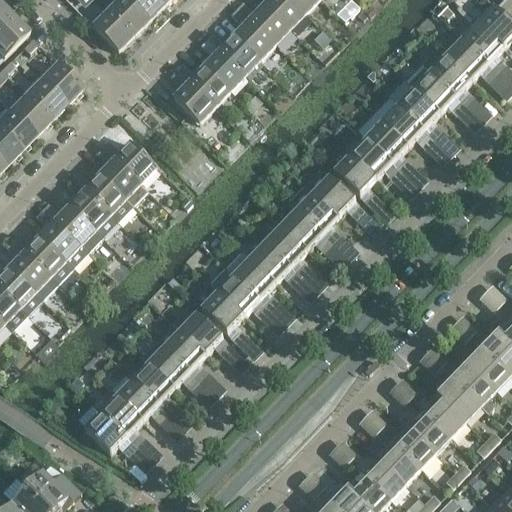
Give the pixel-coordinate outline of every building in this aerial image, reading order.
[(124,0),(125,1),(151,26),(166,11),(155,0),(124,0)] [(155,0),(166,11),(176,0),(155,0)] [(275,0),(266,10),(291,35),(307,19),(286,0),(275,0)] [(286,0),(307,19),(322,4),(317,0),(286,0)] [(110,16),(136,41),(151,26),(125,1),(110,16)] [(511,10),(506,6),(504,8),(498,14),(511,27),(511,10)] [(238,13),(247,22),(253,16),(243,7),(238,13)] [(0,35),(13,23),(0,9),(0,35)] [(370,21),(376,14),(370,9),(364,15),(370,21)] [(250,26),(276,51),(291,35),(266,10),(250,26)] [(446,10),(440,17),(447,23),(454,17),(446,10)] [(495,12),(479,29),(505,54),(511,46),(511,27),(498,14),(495,12)] [(238,13),(232,20),(241,28),(247,22),(238,13)] [(366,20),(361,15),(357,19),(362,24),(366,20)] [(94,32),(119,58),(136,41),(110,16),(94,32)] [(0,60),(3,64),(29,39),(13,23),(0,35),(0,60)] [(235,41),(261,66),(276,51),(250,26),(235,41)] [(463,45),(489,70),(505,54),(479,29),(463,45)] [(208,44),(217,53),(222,47),(213,38),(208,44)] [(261,66),(235,41),(220,57),(246,82),(261,66)] [(39,50),(37,49),(32,44),(23,53),(29,59),(39,50)] [(208,44),(201,51),(210,60),(217,53),(208,44)] [(463,45),(447,62),(473,87),(489,70),(463,45)] [(423,71),(457,103),(473,87),(447,62),(439,54),(423,71)] [(246,82),(220,57),(205,72),(231,97),(246,82)] [(492,74),(499,80),(507,71),(501,65),(492,74)] [(1,75),(7,81),(16,72),(10,66),(1,75)] [(41,85),(67,110),(83,94),(57,69),(41,85)] [(231,97),(205,72),(197,80),(194,76),(192,78),(183,69),(177,75),(187,84),(190,88),(216,113),(231,97)] [(423,70),(407,86),(441,120),(449,111),(453,114),(452,115),(458,122),(467,113),(460,106),(457,103),(423,71),(423,70)] [(375,83),(375,76),(373,74),(367,80),(373,86),(375,83)] [(499,80),(492,74),(483,83),(490,89),(499,80)] [(187,84),(177,75),(171,82),(181,91),(187,84)] [(404,84),(388,101),(389,102),(425,136),(441,120),(407,86),(404,84)] [(26,100),(52,125),(67,110),(41,85),(26,100)] [(200,129),(216,113),(190,88),(174,104),(200,129)] [(460,106),(467,113),(476,103),(469,97),(460,106)] [(11,116),(37,141),(52,125),(26,100),(11,116)] [(389,102),(374,118),(409,153),(425,136),(389,102)] [(477,132),(489,115),(475,105),(463,122),(477,132)] [(0,126),(0,135),(21,156),(37,141),(11,116),(0,126)] [(374,118),(358,135),(367,144),(393,169),(409,153),(374,118)] [(428,140),(435,146),(444,137),(437,131),(428,140)] [(0,165),(6,172),(21,156),(0,135),(0,165)] [(435,146),(428,140),(420,149),(426,155),(435,146)] [(367,144),(352,160),(377,186),(385,178),(388,181),(397,172),(393,169),(367,144)] [(103,152),(112,161),(118,155),(109,146),(103,152)] [(116,165),(142,190),(158,173),(132,148),(116,165)] [(112,161),(103,152),(97,159),(106,168),(112,161)] [(370,194),(370,193),(377,186),(352,160),(335,178),(370,212),(379,203),(370,194)] [(397,172),(403,179),(412,169),(405,163),(397,172)] [(116,165),(101,180),(134,212),(149,196),(142,190),(116,165)] [(403,179),(397,172),(388,181),(394,188),(403,179)] [(322,174),(305,191),(340,224),(348,216),(357,226),(366,216),(322,174)] [(73,183),(82,192),(88,186),(79,177),(73,183)] [(119,228),(134,212),(101,180),(86,196),(119,228)] [(76,198),(82,192),(73,183),(67,190),(76,198)] [(290,207),(298,216),(324,241),(340,224),(305,191),(290,207)] [(119,228),(86,196),(71,211),(104,243),(119,228)] [(181,208),(187,214),(193,207),(187,202),(181,208)] [(43,215),(52,224),(58,217),(49,208),(43,215)] [(71,211),(56,227),(89,259),(104,243),(71,211)] [(52,224),(43,215),(37,221),(46,230),(52,224)] [(298,216),(282,232),(308,257),(324,241),(298,216)] [(89,259),(56,227),(41,242),(74,274),(89,259)] [(282,232),(266,248),(292,273),(308,257),(282,232)] [(327,244),(334,250),(342,241),(336,235),(327,244)] [(13,246),(22,255),(28,248),(19,240),(13,246)] [(41,242),(25,258),(58,290),(74,274),(41,242)] [(325,259),(334,250),(327,244),(319,253),(325,259)] [(22,255),(13,246),(7,252),(16,261),(22,255)] [(266,248),(251,265),(276,290),(292,273),(266,248)] [(227,273),(235,281),(261,306),(276,290),(251,265),(243,257),(227,273)] [(58,290),(25,258),(10,274),(43,306),(58,290)] [(296,277),(302,283),(311,274),(304,268),(296,277)] [(211,290),(219,298),(245,323),(261,306),(235,281),(227,273),(211,290)] [(10,274),(0,284),(0,293),(28,321),(43,306),(10,274)] [(293,292),(302,283),(296,277),(287,286),(293,292)] [(494,288),(480,302),(495,316),(508,301),(494,288)] [(28,321),(0,293),(0,323),(6,330),(13,337),(28,321)] [(202,315),(228,340),(238,349),(247,340),(237,331),(245,323),(219,298),(202,315)] [(264,309),(270,315),(279,306),(273,300),(264,309)] [(261,325),(270,315),(264,309),(255,318),(261,325)] [(190,311),(173,328),(181,336),(207,361),(215,353),(225,363),(234,353),(224,344),(198,319),(190,311)] [(511,325),(499,339),(511,351),(511,325)] [(181,336),(165,353),(191,378),(207,361),(181,336)] [(511,351),(499,339),(484,355),(511,381),(511,380),(511,351)] [(157,344),(141,361),(150,369),(176,394),(191,378),(165,353),(157,344)] [(511,381),(484,355),(469,370),(497,397),(511,381)] [(103,356),(96,362),(104,369),(110,363),(103,356)] [(454,386),(482,412),(489,419),(493,414),(494,412),(494,408),(493,405),(490,403),(497,397),(469,370),(466,367),(457,376),(460,379),(454,386)] [(134,385),(160,410),(176,394),(150,369),(134,385)] [(201,387),(210,378),(203,372),(195,381),(201,387)] [(201,387),(195,381),(186,390),(192,396),(201,387)] [(76,383),(71,388),(77,394),(82,389),(76,383)] [(392,398),(407,407),(416,394),(401,384),(392,398)] [(134,385),(118,402),(144,427),(160,410),(134,385)] [(482,412),(454,386),(439,401),(467,428),(482,412)] [(439,401),(424,417),(451,443),(467,428),(439,401)] [(118,402),(102,418),(128,443),(144,427),(118,402)] [(163,414),(169,420),(178,411),(172,405),(163,414)] [(54,406),(47,414),(58,424),(65,416),(54,406)] [(375,413),(361,425),(374,439),(388,427),(375,413)] [(160,429),(169,420),(163,414),(154,423),(160,429)] [(451,443),(424,417),(409,432),(436,459),(451,443)] [(128,443),(102,418),(85,435),(111,460),(120,451),(123,455),(122,456),(129,462),(138,453),(131,446),(128,443)] [(409,432),(394,448),(421,475),(436,459),(409,432)] [(140,438),(131,446),(138,453),(146,444),(140,438)] [(495,439),(487,447),(492,453),(501,444),(495,439)] [(492,453),(487,447),(478,456),(484,461),(492,453)] [(421,475),(394,448),(379,464),(406,490),(421,475)] [(498,456),(507,465),(511,459),(511,458),(503,450),(498,456)] [(483,472),(490,479),(500,469),(493,462),(483,472)] [(379,464),(364,479),(391,506),(406,490),(379,464)] [(465,470),(456,479),(462,484),(470,476),(465,470)] [(43,476),(27,492),(47,511),(61,511),(63,510),(65,511),(68,511),(82,498),(62,479),(54,486),(43,476)] [(384,511),(391,506),(364,479),(349,495),(366,511),(384,511)] [(462,484),(456,479),(448,487),(454,493),(462,484)] [(475,495),(482,489),(474,481),(467,488),(475,495)] [(334,498),(328,505),(334,510),(335,511),(366,511),(349,495),(341,488),(333,496),(334,498)] [(12,508),(16,511),(47,511),(27,492),(12,508)] [(511,511),(511,500),(507,495),(492,511),(511,511)] [(435,501),(426,510),(428,511),(435,511),(440,507),(435,501)]
